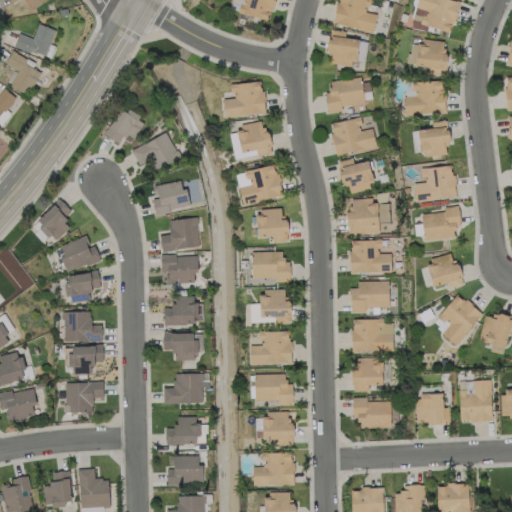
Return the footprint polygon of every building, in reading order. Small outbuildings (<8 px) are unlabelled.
[(27,0),(32,9),(48,0),(9,0),(10,2),(13,0),(27,0)] [(272,0),(231,0),(229,9),(268,19),(272,0)] [(369,0),(336,0),(332,24),(372,32),(376,13),(367,11),(369,0)] [(459,1),(455,0),(417,0),(409,26),(422,30),(424,24),(450,32),(459,1)] [(54,29),(37,23),(32,37),(18,32),(13,45),(44,57),(54,29)] [(356,38),(343,37),(344,30),(330,29),(326,63),(354,66),(356,38)] [(428,73),(443,75),(445,52),(443,52),(444,40),(421,38),(421,44),(409,42),(407,64),(429,66),(428,73)] [(357,61),(365,61),(365,40),(357,40),(357,61)] [(9,52),(4,64),(15,69),(8,85),(28,94),(40,66),(9,52)] [(329,79),(330,89),(324,90),(325,112),(341,111),(340,105),(362,103),(361,78),(329,79)] [(224,117),(264,112),(260,80),(230,83),(232,97),(222,99),(224,117)] [(412,81),(412,95),(403,95),(403,114),(444,112),(442,80),(412,81)] [(364,99),(371,98),(368,81),(361,82),(364,99)] [(0,109),(11,110),(11,92),(0,91),(0,109)] [(103,134),(118,142),(122,134),(132,139),(144,120),(119,106),(103,134)] [(375,146),(371,127),(361,129),(358,116),(328,123),(335,155),(375,146)] [(431,120),(431,127),(417,128),(419,154),(445,153),(445,143),(448,143),(447,119),(431,120)] [(236,123),(240,156),(269,152),(266,120),(236,123)] [(130,150),(140,167),(150,161),(155,170),(179,157),(165,131),(130,150)] [(367,160),(353,163),(352,157),(336,161),(341,185),(347,184),(349,192),(372,187),(367,160)] [(238,186),(242,203),(281,195),(274,163),(243,170),(246,184),(238,186)] [(412,183),(415,201),(455,196),(451,164),(421,167),(422,181),(412,183)] [(189,206),(185,187),(181,188),(179,180),(152,185),(155,198),(151,199),(154,213),(189,206)] [(70,211),(59,198),(35,220),(53,240),(69,226),(62,218),(70,211)] [(348,232),(377,232),(377,222),(387,222),(387,203),(372,203),(372,198),(347,198),(348,232)] [(454,237),(453,226),(459,226),(457,205),(443,207),(443,211),(420,213),(422,240),(454,237)] [(256,208),(257,236),(271,236),(271,241),(287,241),(286,218),(280,218),(280,207),(256,208)] [(168,219),(169,234),(159,234),(160,249),(198,247),(196,217),(168,219)] [(99,259),(93,244),(89,246),(85,234),(57,245),(67,271),(99,259)] [(390,253),(379,253),(379,239),(349,239),(349,272),(390,271),(390,253)] [(281,251),(251,251),(250,277),(275,277),(275,281),(288,281),(289,261),(281,261),(281,251)] [(432,288),(461,281),(457,261),(451,262),(449,253),(426,258),(432,288)] [(165,283),(193,281),(193,272),(196,272),(195,254),(159,255),(160,271),(165,271),(165,283)] [(99,290),(97,271),(64,273),(66,292),(99,290)] [(387,280),(356,281),(356,287),(349,287),(349,312),(364,312),(364,307),(388,306),(387,280)] [(290,299),(284,299),(283,288),(259,288),(259,316),(273,316),(274,323),(290,322),(290,299)] [(70,294),(70,301),(88,300),(88,293),(70,294)] [(456,343),(481,312),(456,293),(431,323),(456,343)] [(162,305),(162,324),(194,323),(194,295),(174,295),(174,305),(162,305)] [(62,340),(101,340),(101,324),(89,324),(89,310),(62,311),(62,340)] [(511,315),(496,312),(495,317),(483,315),(477,340),(491,343),(489,350),(502,353),(507,331),(511,332),(511,315)] [(350,318),(351,350),(392,349),(391,322),(383,322),(382,317),(350,318)] [(249,363),(290,362),(289,329),(258,330),(258,344),(249,344),(249,363)] [(194,331),(161,332),(162,349),(172,349),(173,360),(195,359),(194,331)] [(91,372),(91,361),(102,361),(101,345),(69,345),(69,373),(91,372)] [(0,370),(3,382),(25,377),(17,350),(0,354),(0,370)] [(351,390),(367,391),(367,384),(381,385),(382,364),(372,364),(372,357),(356,357),(355,369),(351,369),(351,390)] [(201,402),(201,386),(204,386),(204,372),(172,373),(173,386),(162,387),(162,403),(201,402)] [(292,403),(291,383),(283,383),(283,373),(253,374),(253,399),(277,399),(278,404),(292,403)] [(459,421),(491,420),(489,380),(457,381),(459,421)] [(91,411),(92,397),(102,397),(102,382),(64,381),(63,410),(91,411)] [(33,416),(31,405),(35,405),(32,387),(0,392),(0,399),(1,407),(4,407),(6,420),(33,416)] [(511,388),(500,389),(501,414),(511,414),(511,419),(511,388)] [(441,392),(415,392),(416,423),(449,422),(448,406),(441,407),(441,392)] [(389,427),(389,401),(365,400),(365,397),(351,396),(351,417),(358,417),(358,426),(389,427)] [(286,412),(261,411),(261,438),(277,438),(277,444),(291,445),(292,422),(286,422),(286,412)] [(164,426),(164,444),(196,443),(196,415),(176,416),(176,426),(164,426)] [(251,484),(293,483),(292,451),(261,452),(261,465),(251,466),(251,484)] [(166,468),(166,483),(202,482),(201,463),(197,463),(196,454),(170,455),(171,468),(166,468)] [(108,510),(107,478),(93,478),(93,467),(78,468),(78,511),(108,510)] [(51,471),(52,483),(42,484),(44,505),(71,502),(68,470),(51,471)] [(0,485),(5,511),(32,511),(26,475),(10,478),(11,482),(0,484),(0,485)] [(435,484),(436,511),(468,511),(467,483),(435,484)] [(418,511),(419,499),(423,499),(423,484),(401,484),(401,493),(393,493),(393,511),(418,511)] [(350,511),(382,511),(382,487),(350,488),(350,511)] [(293,511),(294,503),(288,503),(288,492),(263,493),(262,511),(293,511)] [(176,509),(165,509),(164,511),(202,511),(203,495),(176,495),(176,509)]
